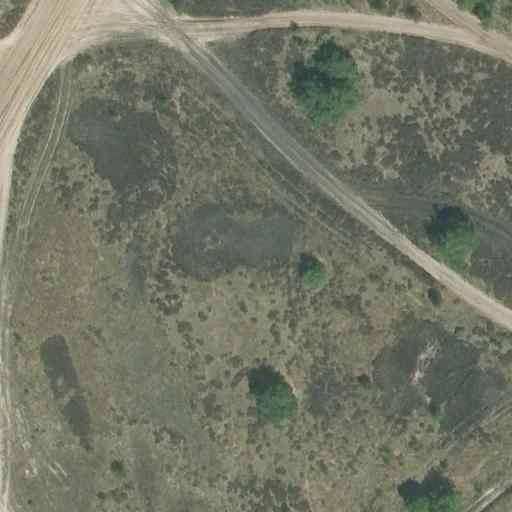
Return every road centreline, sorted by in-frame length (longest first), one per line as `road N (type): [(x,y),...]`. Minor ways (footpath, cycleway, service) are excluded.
road 1 (track): [(0,59),(40,43),(294,23),(511,51)]
road 2 (unknown): [(185,31),(324,197),(511,339)]
road 3 (track): [(0,120),(65,0)]
